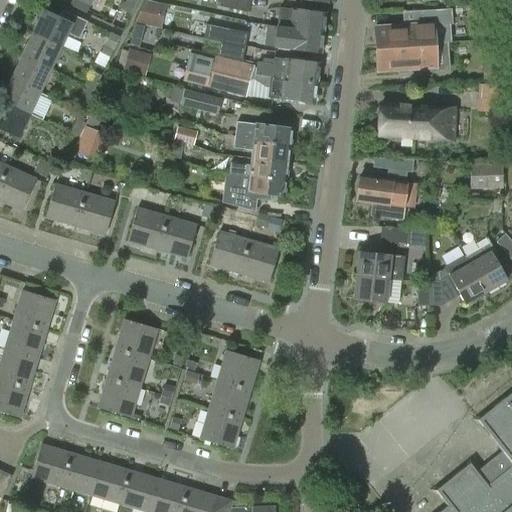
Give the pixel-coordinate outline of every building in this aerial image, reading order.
[(75,0),(71,0),(69,5),(86,13),(89,6),(75,0)] [(137,0),(125,0),(121,10),(130,14),(137,0)] [(216,0),(215,7),(247,13),(249,0),(216,0)] [(132,23),(160,29),(166,6),(143,1),(132,23)] [(326,14),(279,8),(276,27),(323,34),(326,14)] [(375,49),(434,44),(450,43),(449,24),(452,24),(451,8),(401,12),(402,25),(374,27),(375,49)] [(42,10),(31,34),(61,48),(67,35),(78,40),(86,22),(61,10),(58,18),(42,10)] [(202,39),(220,43),(220,41),(244,46),(247,33),(205,25),(202,39)] [(321,53),(323,34),(276,27),(268,26),(265,43),(274,47),(321,53)] [(102,48),(112,52),(119,37),(110,32),(102,48)] [(31,34),(20,56),(49,70),(50,70),(61,48),(31,34)] [(220,41),(220,43),(218,56),(241,61),(244,46),(220,41)] [(375,49),(377,72),(397,71),(397,75),(409,74),(409,71),(435,69),(434,44),(375,49)] [(181,82),(245,98),(253,66),(189,48),(181,82)] [(151,56),(129,50),(123,71),(145,77),(151,56)] [(20,56),(10,79),(40,93),(50,70),(49,70),(20,56)] [(254,76),(270,78),(317,84),(319,64),(284,60),(284,59),(273,58),(272,63),(256,61),(254,76)] [(506,62),(486,63),(486,79),(507,77),(506,62)] [(92,69),(84,86),(94,90),(101,73),(92,69)] [(315,103),(317,84),(270,78),(254,76),(253,81),(265,89),(268,89),(267,98),(280,99),(283,99),(282,102),(294,104),(294,101),(315,103)] [(52,98),(40,93),(10,79),(0,99),(0,101),(28,114),(29,115),(42,121),(52,98)] [(476,112),(506,115),(507,86),(478,84),(476,112)] [(94,90),(84,86),(77,100),(87,105),(94,90)] [(179,106),(217,115),(220,99),(183,90),(179,106)] [(28,114),(0,101),(0,129),(18,138),(29,115),(28,114)] [(85,122),(97,127),(104,110),(93,105),(85,122)] [(379,137),(452,140),(453,109),(380,105),(379,137)] [(76,119),(69,133),(78,137),(85,123),(76,119)] [(236,122),(234,136),(251,137),(251,142),(290,145),(292,129),(236,122)] [(183,143),(193,145),(196,132),(176,127),(173,140),(183,143)] [(102,135),(85,129),(82,140),(99,146),(102,135)] [(64,144),(73,148),(78,137),(69,133),(64,144)] [(252,151),(251,159),(288,163),(290,145),(251,142),(251,137),(234,136),(233,148),(252,151)] [(173,140),(169,158),(179,160),(183,143),(173,140)] [(38,159),(33,172),(45,177),(50,164),(38,159)] [(227,175),(238,176),(249,177),(249,175),(286,180),(288,163),(251,159),(250,167),(229,164),(227,175)] [(469,164),(470,190),(502,188),(501,163),(469,164)] [(8,167),(0,182),(0,202),(21,212),(35,180),(8,167)] [(83,169),(79,182),(87,184),(90,172),(83,169)] [(284,197),(286,180),(249,175),(249,177),(238,176),(227,175),(225,174),(222,204),(255,213),(256,201),(270,202),(271,195),(284,197)] [(356,202),(369,204),(367,217),(400,221),(402,209),(411,210),(415,183),(391,180),(392,180),(359,176),(356,202)] [(116,180),(112,192),(120,195),(124,183),(116,180)] [(44,218),(74,227),(83,193),(54,185),(44,218)] [(133,185),(130,197),(144,202),(148,190),(133,185)] [(83,193),(74,227),(105,235),(114,202),(83,193)] [(200,204),(197,216),(208,219),(211,207),(200,204)] [(126,242),(156,250),(167,217),(136,208),(126,242)] [(257,214),(254,225),(266,229),(269,217),(257,214)] [(167,217),(156,250),(186,259),(196,226),(167,217)] [(379,241),(407,244),(408,230),(380,228),(379,241)] [(208,265),(238,274),(248,241),(217,232),(208,265)] [(495,242),(510,260),(511,258),(511,243),(504,234),(495,242)] [(248,241),(238,274),(268,283),(278,249),(248,241)] [(485,243),(463,256),(485,293),(506,281),(505,278),(507,277),(502,268),(500,269),(485,243)] [(358,252),(355,276),(388,280),(400,281),(401,281),(403,256),(390,255),(358,252)] [(485,293),(463,256),(443,267),(464,305),(485,293)] [(388,280),(355,276),(352,300),(385,304),(385,303),(397,304),(400,281),(388,280)] [(440,281),(428,282),(427,307),(441,306),(440,281)] [(427,307),(428,282),(416,282),(416,307),(427,307)] [(21,290),(12,320),(45,330),(54,300),(21,290)] [(123,319),(114,349),(148,359),(156,329),(123,319)] [(12,320),(3,349),(37,359),(45,330),(12,320)] [(414,321),(408,321),(406,325),(406,330),(415,329),(414,321)] [(3,349),(0,360),(0,380),(28,389),(37,359),(3,349)] [(114,349),(105,379),(139,389),(148,359),(114,349)] [(225,351),(216,380),(249,390),(258,360),(225,351)] [(174,354),(171,365),(180,368),(183,357),(174,354)] [(186,360),(183,369),(193,372),(196,364),(186,360)] [(199,375),(186,371),(183,381),(196,385),(199,375)] [(139,389),(105,379),(97,409),(130,419),(139,389)] [(28,389),(0,380),(0,412),(19,418),(28,389)] [(216,380),(207,410),(241,420),(249,390),(216,380)] [(160,395),(171,398),(174,388),(163,384),(160,395)] [(432,511),(511,511),(511,387),(472,415),(498,452),(470,470),(465,463),(429,487),(442,506),(432,511)] [(162,397),(160,406),(168,409),(171,400),(162,397)] [(241,420),(207,410),(198,440),(232,450),(241,420)] [(177,431),(180,421),(172,418),(168,428),(177,431)] [(30,478),(62,488),(72,454),(40,445),(30,478)] [(62,488),(94,497),(104,464),(72,454),(62,488)] [(94,497),(126,506),(136,473),(104,464),(94,497)] [(0,471),(0,499),(1,500),(11,476),(0,471)] [(126,506),(144,511),(159,511),(168,483),(136,473),(126,506)] [(159,511),(193,511),(200,492),(168,483),(159,511)] [(200,492),(193,511),(228,511),(232,502),(200,492)]
